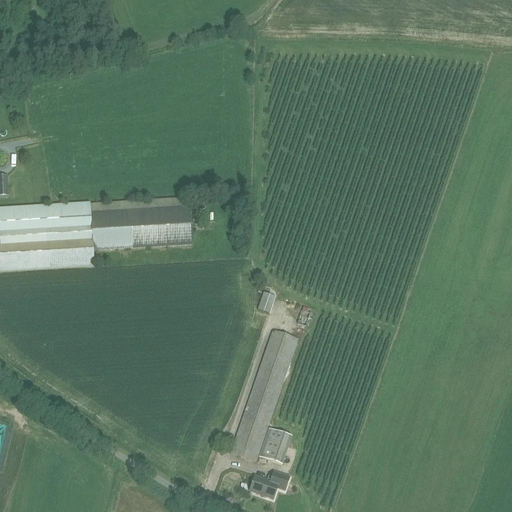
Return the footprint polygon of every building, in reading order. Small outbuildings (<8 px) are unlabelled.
[(0,176),(0,196),(9,196),(8,176),(0,176)] [(0,271),(93,266),(92,251),(191,246),(191,241),(193,241),(193,232),(190,232),(188,199),(0,210),(0,271)] [(269,315),(275,298),(263,293),(257,310),(269,315)] [(302,307),(297,325),(306,327),(311,310),(302,307)] [(272,331),(230,455),(256,464),(298,340),(272,331)] [(281,466),(291,437),(268,430),(258,458),(281,466)] [(289,478),(273,473),(270,483),(254,477),(249,493),(273,501),(277,489),(284,492),(289,478)]
